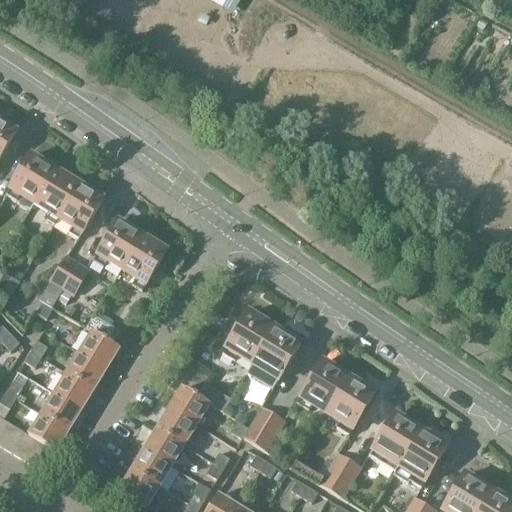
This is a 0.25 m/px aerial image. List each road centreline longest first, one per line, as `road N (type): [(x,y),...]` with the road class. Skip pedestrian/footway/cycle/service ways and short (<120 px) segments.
road 1 (residential): [(63,511),(78,470),(235,222)]
road 2 (tertiary): [(235,222),(511,410)]
road 3 (tertiary): [(0,56),(235,222)]
